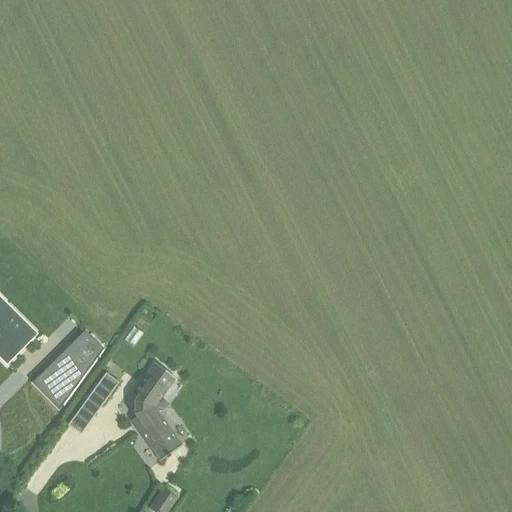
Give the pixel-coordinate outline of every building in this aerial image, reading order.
[(34,334),(0,301),(0,353),(3,357),(19,340),(23,345),(34,334)] [(67,348),(89,370),(104,349),(85,331),(67,348)] [(154,365),(132,395),(137,398),(135,402),(135,414),(137,417),(132,420),(160,460),(159,461),(160,462),(165,458),(166,459),(170,457),(169,456),(183,446),(182,445),(181,445),(154,408),(174,380),(176,381),(177,379),(154,363),(153,364),(154,365)] [(32,383),(59,410),(74,390),(50,365),(32,383)] [(95,416),(119,383),(105,374),(82,406),(95,416)] [(167,511),(177,499),(163,489),(149,509),(153,511),(167,511)]
